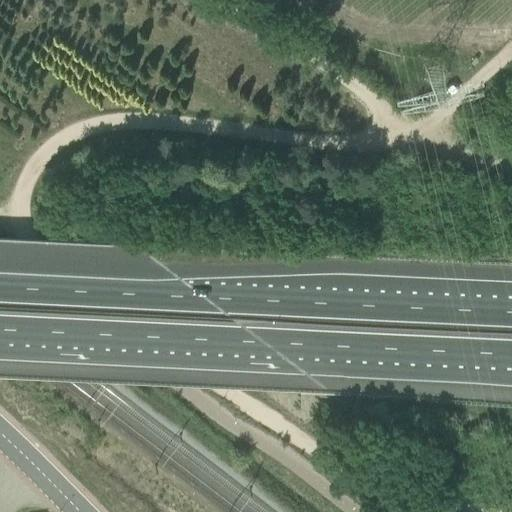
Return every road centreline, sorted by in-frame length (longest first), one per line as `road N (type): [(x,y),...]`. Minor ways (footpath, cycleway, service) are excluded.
road 1 (track): [(468,511),(356,482),(25,241),(30,175),(47,154),(90,132),(165,128),(359,142),(394,126)]
road 2 (motorway): [(0,330),(511,354)]
road 3 (motorway): [(511,310),(0,288)]
road 4 (track): [(218,0),(378,102),(394,126)]
